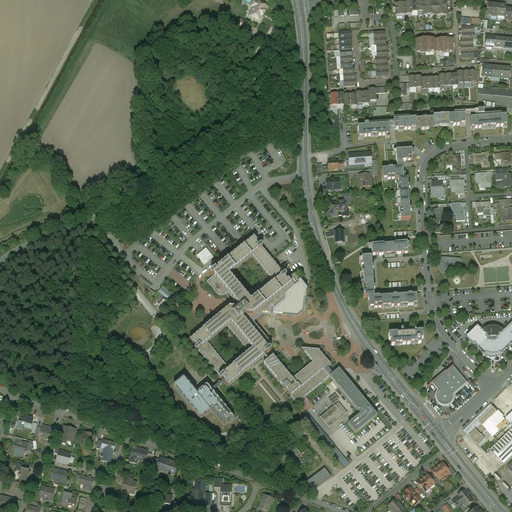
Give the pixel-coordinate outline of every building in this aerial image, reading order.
[(422,0),(423,11),(423,15),(435,15),(435,16),(446,15),(445,0),(434,1),(434,3),(423,4),(422,0)] [(252,13),(251,13),(249,17),(258,22),(261,17),(262,18),(265,12),(264,12),(266,7),(254,1),(251,6),(250,7),(254,9),(252,13)] [(405,15),(404,3),(398,3),(398,5),(394,5),(395,9),(394,9),(395,12),(395,16),(405,15)] [(497,5),(488,4),(488,8),(487,15),(491,16),(491,17),(496,17),(496,16),(497,5)] [(505,6),(497,5),(496,16),(504,17),(505,9),(505,6)] [(247,25),(241,21),(238,27),(244,30),(247,25)] [(495,38),(485,37),(484,47),(494,47),(495,38)] [(504,39),(495,38),(494,47),(503,48),(504,39)] [(419,40),(416,41),(416,53),(420,52),(425,51),(424,39),(419,39),(419,40)] [(430,39),(424,39),(425,51),(430,51),(430,52),(434,51),(433,41),(433,39),(430,40),(430,39)] [(437,41),(433,41),(434,51),(434,53),(438,53),(438,52),(443,52),(442,39),(437,40),(437,41)] [(448,39),(442,39),(443,52),(448,52),(452,52),(452,40),(448,40),(448,39)] [(511,39),(504,39),(503,48),(511,49),(511,39)] [(493,67),(483,66),(482,77),(487,77),(487,76),(491,76),(491,78),(493,67)] [(501,67),(493,67),(491,78),(495,78),(495,77),(499,77),(499,78),(500,78),(501,67)] [(510,68),(501,67),(500,78),(504,79),(504,78),(509,78),(509,79),(510,68)] [(511,92),(477,89),(477,94),(511,97),(511,92)] [(389,107),(376,108),(377,117),(389,113),(389,107)] [(448,115),(448,116),(449,125),(449,126),(465,125),(465,118),(464,114),(457,114),(453,114),(453,115),(448,115)] [(433,117),(433,118),(433,126),(438,126),(438,127),(446,126),(446,125),(449,125),(448,116),(444,116),(443,115),(440,115),(440,116),(433,117)] [(497,116),(488,116),(489,128),(506,126),(506,115),(501,115),(497,115),(497,116)] [(475,117),(465,118),(465,125),(470,125),(471,129),(489,128),(488,116),(479,117),(475,117)] [(404,119),(397,120),(398,130),(399,130),(398,129),(403,129),(403,130),(411,130),(411,128),(415,128),(415,129),(416,129),(415,118),(415,119),(408,119),(408,118),(404,118),(404,119)] [(415,118),(416,129),(416,131),(434,129),(433,126),(433,118),(432,118),(432,119),(426,119),(426,118),(422,119),(422,120),(416,120),(415,118)] [(377,136),(387,135),(389,135),(389,130),(388,130),(388,128),(389,128),(389,125),(382,125),(382,124),(378,124),(378,125),(368,126),(368,125),(364,125),(364,126),(358,127),(358,130),(359,130),(359,132),(358,132),(358,137),(371,137),(371,135),(377,135),(377,136)] [(395,162),(396,162),(402,162),(412,161),(411,157),(410,157),(410,154),(411,154),(411,150),(399,150),(394,151),(396,151),(396,162),(395,162)] [(370,153),(359,154),(360,164),(371,164),(371,161),(370,153)] [(481,155),(473,155),(473,164),(483,164),(483,168),(489,167),(488,153),(481,154),(481,155)] [(500,154),(494,155),(495,160),(501,160),(501,166),(508,166),(511,166),(510,153),(500,154)] [(359,154),(348,155),(349,161),(349,165),(360,164),(359,154)] [(459,156),(445,157),(446,166),(449,166),(453,166),(453,171),(453,172),(459,172),(460,172),(460,165),(459,156)] [(336,161),(328,162),(328,170),(336,170),(336,168),(336,163),(336,161)] [(315,173),(326,172),(326,166),(322,166),(321,164),(315,164),(315,173)] [(387,180),(397,179),(403,179),(403,172),(402,172),(401,168),(402,168),(402,167),(397,168),(397,169),(392,169),(392,168),(388,168),(388,169),(382,170),(382,169),(381,169),(382,180),(383,180),(383,179),(387,179),(387,180)] [(507,170),(501,170),(495,170),(496,180),(502,180),(503,188),(511,187),(510,175),(507,175),(507,170)] [(364,175),(359,175),(359,180),(360,180),(361,186),(366,186),(367,187),(371,186),(371,177),(371,174),(364,175)] [(487,174),(475,175),(476,184),(483,183),(483,188),(490,188),(489,176),(489,174),(487,174)] [(398,200),(399,200),(409,199),(408,189),(409,189),(409,186),(408,186),(407,179),(408,179),(408,178),(403,179),(397,179),(397,180),(398,179),(398,184),(397,184),(397,192),(399,192),(399,199),(398,199),(398,200)] [(338,179),(325,179),(325,188),(325,191),(339,190),(338,179)] [(460,181),(450,181),(451,187),(455,187),(455,195),(464,194),(463,186),(463,180),(460,181)] [(433,191),(432,191),(432,196),(439,196),(438,194),(443,194),(443,190),(442,190),(442,182),(432,182),(433,191)] [(399,220),(410,219),(411,219),(410,219),(410,212),(411,212),(410,208),(409,208),(409,199),(399,200),(400,207),(398,207),(399,215),(400,215),(400,220),(399,220)] [(499,204),(496,204),(496,211),(501,211),(502,214),(500,215),(501,220),(502,220),(504,221),(511,220),(511,218),(511,217),(511,216),(511,213),(511,208),(509,208),(509,205),(511,205),(511,200),(499,201),(499,204)] [(337,203),(330,203),(330,213),(337,213),(345,212),(345,210),(345,206),(345,202),(344,202),(337,202),(337,203)] [(490,203),(476,204),(476,213),(484,212),(484,216),(490,216),(490,215),(490,208),(490,203)] [(461,207),(451,208),(451,214),(455,213),(456,222),(465,221),(464,213),(463,207),(461,207)] [(434,217),(433,218),(433,223),(440,223),(440,221),(444,220),(444,217),(443,217),(443,209),(433,209),(434,217)] [(344,231),(334,232),(334,243),(344,243),(344,231)] [(257,242),(253,238),(217,268),(218,268),(215,270),(211,273),(210,273),(210,274),(210,275),(210,276),(211,276),(212,276),(213,276),(213,275),(214,276),(213,276),(227,293),(235,303),(233,304),(229,308),(189,340),(193,345),(194,344),(196,347),(195,348),(194,349),(194,350),(195,350),(195,351),(196,351),(197,351),(197,350),(207,342),(227,326),(230,323),(252,349),(249,352),(229,368),(219,377),(218,377),(218,378),(218,379),(219,379),(219,380),(220,380),(221,380),(222,379),(223,380),(225,382),(224,382),(227,386),(263,357),(263,356),(263,355),(265,354),(266,355),(270,351),(271,350),(271,349),(270,349),(270,348),(269,348),(268,348),(267,349),(267,348),(265,345),(268,342),(251,321),(255,318),(256,318),(258,317),(260,315),(260,314),(261,313),(272,314),(272,316),(297,319),(304,313),(307,288),(304,285),(300,280),(298,281),(297,280),(298,279),(294,274),(287,280),(285,277),(286,277),(286,276),(286,275),(286,274),(285,274),(285,273),(284,273),(284,274),(273,282),(250,301),(245,294),(229,275),(252,256),(262,248),(262,247),(262,246),(262,245),(261,244),(260,244),(259,245),(258,246),(257,244),(256,243),(257,242)] [(383,244),(371,245),(371,250),(372,250),(373,252),(371,252),(372,256),(372,255),(379,255),(379,256),(382,256),(382,255),(389,254),(389,255),(390,255),(390,254),(397,254),(397,255),(400,255),(400,254),(407,253),(407,254),(408,254),(407,250),(406,250),(406,248),(407,248),(407,242),(400,243),(394,243),(394,244),(389,245),(389,244),(389,245),(383,245),(383,244)] [(252,256),(268,276),(273,282),(284,274),(284,273),(285,273),(285,274),(286,273),(274,259),(272,261),(267,254),(262,248),(252,256)] [(362,279),(373,279),(373,278),(372,278),(372,269),(373,269),(373,265),(372,265),(371,257),(372,256),(360,257),(362,257),(362,264),(361,264),(361,272),(363,272),(363,279),(362,279)] [(440,259),(439,259),(439,260),(438,261),(441,271),(442,272),(443,272),(458,268),(459,267),(460,262),(460,260),(459,260),(447,259),(447,260),(444,260),(444,259),(440,259)] [(227,293),(213,276),(206,282),(217,295),(224,296),(225,295),(227,293)] [(268,276),(245,294),(250,301),(273,282),(268,276)] [(153,286),(141,277),(138,280),(150,289),(153,286)] [(363,297),(368,297),(374,297),(374,290),(374,289),(374,286),(373,279),(362,279),(363,297)] [(175,297),(162,287),(158,292),(171,302),(175,297)] [(155,293),(148,288),(146,291),(152,296),(155,293)] [(227,293),(225,295),(231,302),(235,303),(227,293)] [(387,307),(391,307),(401,306),(417,305),(416,293),(416,294),(411,294),(408,294),(403,295),(403,294),(403,295),(396,295),(393,295),(386,296),(379,296),(375,296),(375,297),(374,297),(368,297),(369,308),(387,307)] [(154,303),(159,307),(165,301),(162,298),(157,303),(156,302),(154,303)] [(316,326),(321,334),(327,331),(328,333),(335,329),(329,318),(323,321),(311,298),(308,299),(321,323),(316,326)] [(230,323),(227,326),(249,352),(252,349),(230,323)] [(481,331),(476,327),(466,338),(472,344),(473,343),(483,352),(484,353),(485,354),(487,355),(490,355),(491,356),(493,356),(495,355),(496,355),(498,354),(499,354),(501,352),(502,352),(511,343),(511,342),(511,341),(511,323),(503,331),(501,330),(500,329),(498,328),(497,327),(495,327),(494,327),(492,327),(490,327),(489,327),(487,328),(485,328),(484,329),(482,330),(481,331)] [(391,335),(388,335),(388,342),(390,342),(390,348),(394,347),(394,346),(401,345),(401,347),(410,346),(410,345),(416,344),(416,346),(421,346),(420,341),(422,341),(422,333),(402,335),(391,335)] [(219,377),(229,368),(207,342),(197,350),(219,377)] [(292,379),(273,355),(269,359),(267,360),(263,364),(282,387),(283,386),(283,387),(283,388),(282,388),(282,389),(282,390),(283,390),(283,391),(284,391),(285,391),(286,390),(288,392),(287,392),(296,404),(328,378),(329,377),(323,369),(327,367),(326,366),(327,366),(327,367),(328,367),(329,367),(330,367),(330,366),(330,365),(330,364),(319,350),(311,350),(310,348),(309,349),(307,349),(304,352),(312,362),(292,379)] [(466,384),(452,367),(453,366),(446,371),(431,383),(432,384),(428,386),(428,387),(432,384),(439,392),(438,393),(437,394),(436,395),(436,397),(436,399),(436,400),(437,402),(438,403),(439,404),(440,405),(442,405),(443,406),(445,406),(446,407),(448,406),(448,405),(449,404),(450,403),(451,401),(452,400),(452,398),(452,397),(452,395),(466,384)] [(337,370),(328,378),(360,417),(348,427),(358,439),(380,421),(337,370)] [(211,390),(207,385),(196,394),(184,379),(173,387),(201,420),(211,411),(224,427),(234,419),(212,392),(211,390)] [(211,390),(212,392),(224,382),(225,382),(223,380),(211,390)] [(334,395),(328,400),(332,406),(339,400),(334,395)] [(347,413),(338,403),(335,405),(320,418),(325,424),(329,428),(347,413)] [(478,422),(493,408),(491,406),(464,431),(471,438),(476,433),(474,431),(481,425),(478,422)] [(511,423),(510,425),(505,420),(503,417),(504,416),(498,411),(497,412),(493,408),(478,422),(481,425),(486,431),(501,446),(497,450),(504,457),(508,453),(509,454),(511,450),(511,423)] [(334,446),(306,411),(301,415),(330,450),(334,446)] [(22,416),(21,423),(19,422),(17,429),(23,430),(25,424),(31,425),(33,419),(22,416)] [(476,433),(471,438),(478,445),(485,439),(482,437),(483,437),(482,436),(486,431),(481,425),(474,431),(476,433)] [(51,428),(42,426),(40,434),(43,435),(41,443),(49,445),(51,437),(49,436),(51,428)] [(73,429),(64,427),(61,440),(72,443),(73,439),(74,436),(72,435),(73,429)] [(91,434),(83,432),(82,436),(84,437),(83,440),(88,441),(87,445),(93,447),(93,445),(94,442),(93,442),(94,437),(90,436),(91,434)] [(21,442),(16,441),(16,442),(15,447),(14,447),(12,454),(22,457),(24,450),(27,451),(29,444),(21,442)] [(115,444),(103,441),(103,442),(101,448),(105,449),(103,458),(102,457),(101,461),(110,463),(115,444)] [(289,450),(293,455),(284,462),(288,467),(292,464),(296,469),(303,463),(298,456),(301,454),(294,446),(289,450)] [(148,452),(133,448),(129,462),(135,464),(136,460),(145,462),(145,460),(147,454),(148,452)] [(59,455),(57,462),(68,465),(71,454),(59,451),(59,452),(59,455)] [(483,457),(479,459),(492,476),(497,471),(484,456),(483,456),(483,457)] [(159,460),(153,458),(152,462),(150,466),(157,469),(157,467),(159,460)] [(173,462),(165,460),(160,458),(159,460),(157,467),(164,469),(165,472),(174,475),(177,464),(173,463),(173,462)] [(438,466),(436,467),(444,476),(449,473),(449,472),(447,469),(442,463),(438,466)] [(27,467),(17,465),(15,472),(20,473),(19,479),(26,481),(29,471),(26,470),(27,467)] [(439,480),(444,476),(436,467),(435,468),(432,471),(436,477),(439,480)] [(450,467),(447,469),(449,472),(449,473),(452,477),(455,474),(450,467)] [(324,480),(325,475),(328,476),(329,468),(323,468),(323,471),(318,470),(318,476),(319,476),(319,480),(324,480)] [(59,471),(53,470),(50,479),(57,481),(56,485),(62,486),(63,482),(65,483),(67,473),(61,471),(59,471)] [(498,472),(495,477),(501,482),(504,477),(498,472)] [(423,478),(422,479),(429,488),(434,484),(432,481),(427,475),(423,478)] [(94,480),(80,476),(78,484),(85,486),(84,490),(90,492),(94,480)] [(203,477),(195,476),(194,481),(194,480),(193,486),(194,486),(194,489),(192,489),(192,503),(195,503),(195,507),(199,507),(199,505),(204,505),(204,504),(204,494),(205,481),(203,481),(203,477)] [(133,479),(124,477),(123,482),(123,483),(121,492),(129,494),(130,489),(135,490),(136,484),(132,483),(133,479)] [(436,477),(434,479),(440,486),(442,484),(439,480),(436,477)] [(214,488),(220,488),(221,485),(223,485),(223,479),(214,479),(214,488)] [(424,492),(429,488),(422,479),(420,480),(417,483),(422,489),(424,492)] [(223,485),(221,485),(220,488),(220,506),(231,507),(231,498),(230,498),(230,494),(231,494),(232,485),(223,485)] [(49,489),(48,489),(42,488),(39,497),(46,499),(45,503),(51,501),(51,497),(53,496),(54,491),(49,489)] [(410,488),(403,494),(410,502),(411,501),(414,505),(421,500),(418,496),(416,497),(410,488)] [(422,489),(419,491),(422,494),(425,498),(428,496),(424,492),(422,489)] [(457,496),(458,497),(452,502),(457,508),(463,503),(469,498),(470,498),(464,490),(457,496)] [(78,496),(64,493),(61,503),(62,503),(62,502),(68,504),(67,505),(68,505),(75,507),(75,506),(78,496)] [(167,495),(160,493),(158,503),(159,503),(159,504),(162,505),(163,504),(168,505),(167,508),(166,507),(166,509),(164,509),(163,511),(168,511),(170,508),(169,508),(169,505),(170,505),(172,498),(171,498),(171,497),(167,496),(167,495)] [(273,499),(263,495),(258,508),(263,510),(268,511),(273,499)] [(11,500),(4,498),(0,496),(0,508),(9,511),(10,505),(11,500)] [(469,498),(463,503),(464,504),(462,505),(464,508),(472,502),(469,498)] [(401,507),(396,500),(388,506),(392,511),(395,511),(402,507),(401,507)] [(448,511),(451,510),(443,501),(437,506),(439,509),(442,507),(442,508),(445,511),(448,511)]
